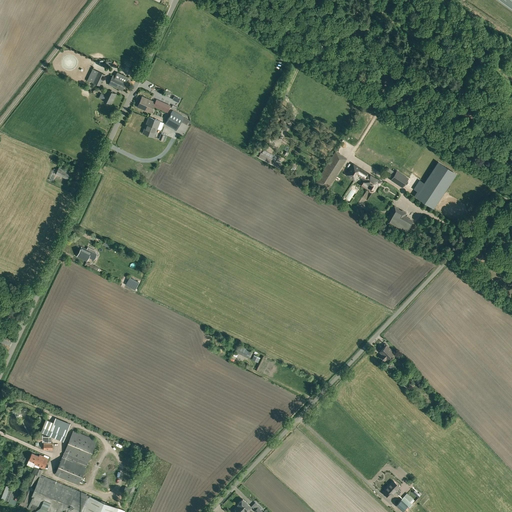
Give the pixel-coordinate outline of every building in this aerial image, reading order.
[(99,85),(105,74),(97,70),(92,81),(99,85)] [(126,81),(113,75),(109,84),(122,90),(126,81)] [(110,105),(110,103),(111,104),(116,94),(107,89),(102,99),(107,102),(106,103),(110,105)] [(156,100),(155,102),(142,97),(138,107),(151,112),(154,106),(168,112),(170,106),(156,100)] [(176,130),(184,117),(173,110),(165,124),(176,130)] [(275,141),(286,123),(289,118),(284,116),(281,120),(271,139),(275,141)] [(154,137),(157,129),(160,121),(149,117),(146,125),(143,133),(154,137)] [(161,133),(159,139),(164,141),(167,135),(161,133)] [(347,158),(335,151),(316,182),(327,189),(347,158)] [(281,164),(277,162),(260,153),(259,157),(279,168),(281,164)] [(353,164),(347,175),(355,179),(358,175),(365,179),(363,181),(369,185),(369,186),(369,187),(369,188),(369,189),(370,190),(371,191),(372,191),(373,190),(374,189),(375,189),(377,184),(379,185),(381,181),(378,180),(368,174),(361,170),(361,169),(353,164)] [(393,177),(396,172),(389,167),(386,172),(393,177)] [(70,173),(58,168),(56,174),(67,179),(70,173)] [(410,179),(397,170),(391,180),(404,188),(410,179)] [(351,199),(357,190),(353,187),(347,197),(351,199)] [(412,221),(404,216),(406,212),(394,206),(385,222),(396,229),(397,228),(405,233),(412,221)] [(94,260),(97,254),(82,247),(77,256),(87,261),(89,257),(94,260)] [(104,271),(96,267),(87,262),(86,262),(85,265),(95,270),(95,269),(103,273),(104,271)] [(139,282),(130,277),(126,284),(135,289),(139,282)] [(245,356),(248,348),(239,343),(236,349),(243,352),(242,354),(245,356)] [(382,349),(380,351),(382,354),(381,356),(384,360),(386,358),(387,359),(389,356),(394,352),(387,345),(382,349)] [(397,368),(391,361),(386,366),(393,372),(397,368)] [(68,428),(53,422),(48,434),(63,440),(68,428)] [(79,484),(97,440),(73,430),(55,474),(79,484)] [(33,467),(35,462),(36,463),(35,464),(44,468),(48,458),(40,454),(39,456),(32,453),(29,460),(27,464),(33,467)] [(33,472),(19,505),(34,511),(33,511),(123,511),(124,510),(118,508),(90,496),(33,472)] [(386,489),(384,492),(390,498),(393,495),(393,494),(400,486),(393,480),(385,488),(386,489)] [(135,491),(138,483),(132,481),(129,489),(135,491)] [(15,494),(13,493),(15,487),(11,485),(6,501),(9,502),(10,498),(13,499),(15,494)] [(412,504),(404,496),(404,497),(396,505),(403,511),(406,508),(407,509),(412,504)] [(245,511),(251,507),(242,499),(237,504),(238,505),(245,511)]
